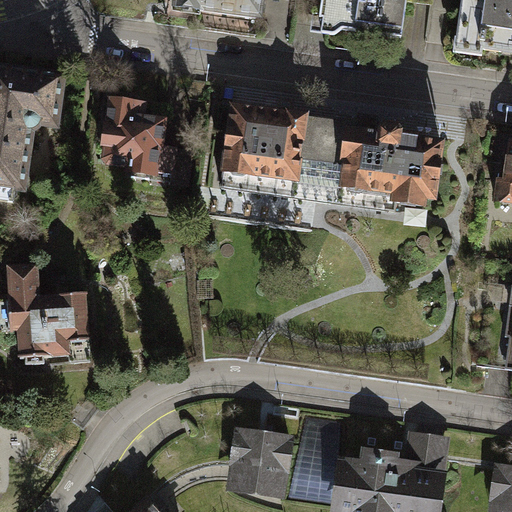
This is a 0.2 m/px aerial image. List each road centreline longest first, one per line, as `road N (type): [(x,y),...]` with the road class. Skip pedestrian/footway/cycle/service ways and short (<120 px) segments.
road 1 (residential): [(53,511),(122,412),(181,377),(252,375),(511,414)]
road 2 (residential): [(511,98),(106,44),(42,0)]
